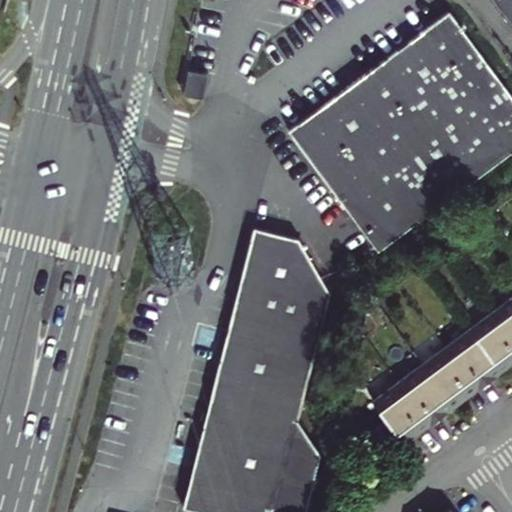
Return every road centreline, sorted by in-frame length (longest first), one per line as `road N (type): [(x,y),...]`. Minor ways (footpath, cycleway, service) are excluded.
road 1 (primary): [(22,511),(109,171)]
road 2 (primary): [(0,470),(58,185)]
road 3 (primary): [(109,171),(136,0)]
road 4 (primary): [(71,0),(40,150)]
road 5 (primary): [(32,186),(0,311)]
